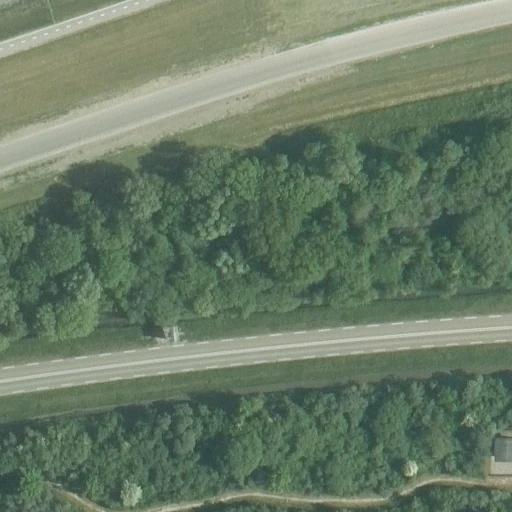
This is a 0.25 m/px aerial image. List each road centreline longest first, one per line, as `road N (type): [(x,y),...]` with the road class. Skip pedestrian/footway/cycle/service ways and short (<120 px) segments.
road 1 (unclassified): [(0,157),(210,84),(511,4)]
road 2 (primary): [(511,329),(277,341),(0,381)]
